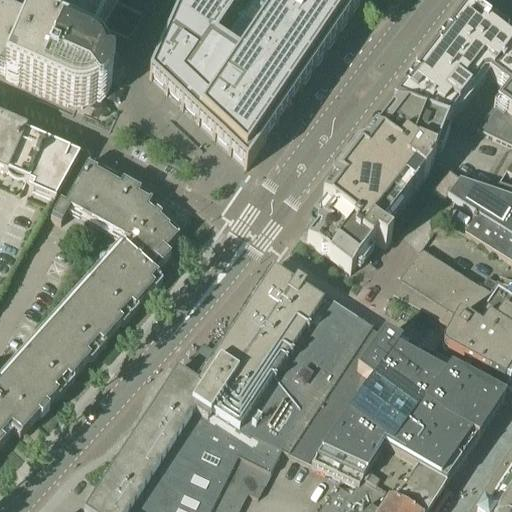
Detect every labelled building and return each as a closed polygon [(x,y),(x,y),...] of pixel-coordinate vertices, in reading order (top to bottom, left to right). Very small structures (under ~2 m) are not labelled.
[(51,16),(49,21),(49,22),(50,20),(95,42),(109,12),(117,0),(59,0),(57,5),(54,11),(51,16)] [(198,129),(211,142),(214,144),(227,157),(229,159),(243,172),(245,174),(265,145),(276,130),(278,127),(288,112),(290,109),(300,94),(302,91),(312,76),(314,73),(324,58),(326,55),(336,40),(338,38),(349,23),(350,20),(361,5),(363,0),(184,0),(184,1),(180,9),(179,11),(176,19),(175,21),(171,29),(170,31),(167,39),(166,41),(162,50),(148,81),(150,83),(164,96),(166,99),(179,111),(182,114),(195,127),(198,129)] [(0,80),(6,83),(30,29),(32,25),(0,10),(0,80)] [(487,82),(507,96),(510,98),(511,95),(511,41),(472,11),(466,11),(406,89),(407,89),(403,94),(402,94),(401,96),(403,98),(394,109),(447,129),(481,83),(487,82)] [(60,105),(67,110),(76,113),(85,112),(94,109),(101,103),(106,95),(108,86),(108,77),(104,68),(98,61),(91,56),(88,55),(90,51),(92,46),(95,42),(50,20),(49,22),(48,25),(46,30),(43,35),(30,29),(6,83),(60,105)] [(511,95),(510,98),(507,96),(476,136),(511,151),(511,95)] [(395,109),(393,111),(364,149),(332,190),(335,193),(315,219),(310,220),(310,225),(299,239),(320,255),(325,254),(326,260),(349,278),(374,245),(384,253),(390,245),(379,236),(427,175),(425,174),(431,167),(433,161),(434,161),(447,130),(447,129),(394,109),(395,109)] [(30,196),(35,198),(52,208),(79,160),(0,125),(0,176),(6,179),(7,177),(29,186),(34,189),(30,196)] [(165,255),(180,238),(179,237),(176,241),(167,233),(171,229),(149,209),(152,202),(150,201),(148,206),(137,199),(140,194),(122,184),(119,189),(108,183),(110,179),(109,178),(107,183),(95,176),(98,171),(88,166),(64,208),(60,206),(50,224),(60,229),(69,212),(128,245),(0,388),(0,452),(5,447),(0,443),(8,433),(13,437),(16,433),(14,431),(22,421),(31,429),(32,428),(28,424),(37,414),(41,418),(55,403),(51,399),(60,389),(63,392),(64,391),(60,388),(69,379),(73,382),(87,367),(83,363),(92,354),(95,356),(96,355),(92,353),(101,343),(105,346),(119,331),(115,328),(124,318),(127,321),(127,320),(124,317),(133,307),(137,311),(151,295),(147,292),(155,282),(158,285),(160,284),(148,273),(156,264),(161,269),(170,259),(165,255)] [(511,190),(500,186),(498,190),(511,195),(511,167),(507,176),(511,179),(511,190)] [(447,173),(432,193),(444,202),(446,199),(459,182),(447,173)] [(475,217),(511,241),(511,195),(498,190),(494,195),(476,188),(474,193),(468,197),(460,185),(460,184),(459,182),(446,199),(475,217)] [(464,238),(511,267),(511,241),(475,217),(472,221),(474,223),(464,238)] [(503,389),(503,388),(510,393),(511,390),(511,312),(482,292),(437,265),(420,254),(399,285),(444,314),(438,323),(429,318),(429,319),(452,332),(443,348),(442,351),(442,353),(443,356),(445,357),(503,389)] [(280,456),(288,459),(368,339),(368,338),(371,333),(296,283),(293,287),(273,274),(222,350),(217,348),(206,371),(195,363),(184,379),(177,374),(156,405),(86,511),(212,511),(219,498),(237,463),(269,478),(280,456)] [(488,282),(482,292),(511,312),(511,288),(508,293),(497,286),(496,287),(488,282)] [(415,472),(445,490),(504,404),(448,374),(402,350),(402,349),(385,340),(380,347),(368,339),(288,459),(340,484),(356,491),(358,492),(361,487),(383,454),(415,472)] [(257,503),(269,478),(237,463),(219,498),(241,510),(247,498),(257,503)] [(415,472),(405,487),(435,507),(445,490),(415,472)] [(511,511),(511,475),(488,511),(511,511)] [(404,511),(381,499),(361,487),(358,492),(356,491),(340,484),(321,511),(404,511)] [(404,511),(431,511),(435,507),(405,487),(397,500),(385,493),(381,499),(404,511)] [(219,498),(212,511),(239,511),(241,510),(219,498)]
